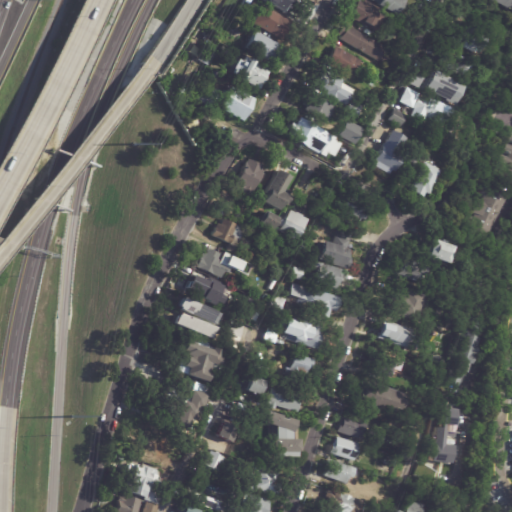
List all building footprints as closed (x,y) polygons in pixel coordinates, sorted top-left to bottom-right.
[(252,0),(245,14),(239,11),(245,0),(252,0)] [(400,0),(396,7),(392,15),(373,5),(374,2),(370,0),(400,0)] [(511,0),(511,2),(510,1),(508,3),(510,4),(507,8),(505,7),(505,8),(491,0),(511,0)] [(387,15),(377,34),(351,19),(352,17),(348,14),(355,2),(359,4),(361,1),(387,15)] [(274,12),(300,27),(290,45),(259,27),(270,9),(274,12)] [(380,55),(376,62),(337,39),(339,36),(335,34),(340,27),(343,29),(345,26),(363,36),(362,39),(365,41),(367,38),(384,49),(380,55)] [(479,49),(478,52),(473,49),(471,52),(453,43),(461,27),(485,39),(479,49)] [(273,58),(271,62),(246,49),(255,31),(284,47),(278,59),(274,56),(273,58)] [(398,38),(409,44),(406,52),(394,46),(398,38)] [(333,71),(322,64),(331,47),(357,61),(348,78),(333,71)] [(467,61),(471,63),(466,72),(463,71),(460,76),(439,65),(447,50),(467,61)] [(267,77),(260,89),(232,73),(240,59),(244,61),(246,57),(271,71),(267,77)] [(316,88),(310,85),(318,69),(338,80),(337,83),(350,90),(341,106),(321,94),(323,92),(316,88)] [(447,97),(445,100),(423,89),(433,70),(449,78),(448,80),(458,86),(459,84),(464,86),(456,102),(447,97)] [(206,87),(201,84),(206,75),(211,78),(206,87)] [(354,81),(361,84),(358,89),(351,85),(354,81)] [(405,84),(414,89),(409,99),(400,94),(405,84)] [(195,99),(203,86),(210,90),(214,92),(216,89),(220,91),(218,96),(224,99),(217,111),(195,99)] [(252,104),(244,121),(220,109),(232,87),(255,99),(252,104)] [(331,107),(326,118),(321,116),(319,121),(301,112),(303,108),(299,105),(303,97),(309,100),(311,97),(331,107)] [(431,120),(424,116),(430,106),(427,104),(431,98),(452,110),(443,126),(431,120)] [(360,107),(354,118),(344,112),(350,101),(360,107)] [(395,125),(387,121),(393,110),(405,117),(398,128),(395,125)] [(317,145),(314,151),(285,135),(292,122),(296,124),(300,118),(324,131),(317,145)] [(336,137),(345,121),(360,130),(351,146),(336,137)] [(391,132),(400,138),(398,141),(402,143),(397,150),(402,153),(389,173),(387,171),(385,175),(372,167),(374,163),(371,161),(390,132),(391,132)] [(511,134),(511,187),(494,179),(500,164),(499,164),(499,165),(495,163),(494,162),(497,154),(504,157),(505,153),(504,153),(503,155),(500,153),(501,151),(498,150),(502,143),(508,146),(510,142),(508,142),(508,143),(504,142),(505,140),(503,139),(507,132),(511,134)] [(430,141),(425,151),(415,146),(420,136),(430,141)] [(336,140),(345,147),(340,154),(331,147),(336,140)] [(414,153),(420,157),(413,168),(407,164),(414,153)] [(253,162),(262,166),(260,170),(263,171),(256,188),(253,186),(249,196),(241,193),(241,191),(233,188),(244,162),(246,163),(247,159),(253,162)] [(426,165),(439,172),(427,196),(423,194),(421,199),(408,193),(423,163),(426,165)] [(278,171),(290,178),(284,189),(290,192),(288,196),(290,197),(282,212),(262,202),(266,195),(264,194),(277,171),(278,171)] [(508,194),(487,239),(464,228),(469,216),(472,217),(474,214),(466,210),(473,197),(480,200),(482,197),(475,194),(479,185),(485,188),(487,184),(508,194)] [(362,220),(341,213),(340,218),(349,221),(346,230),(330,224),(333,217),(335,217),(337,211),(332,210),(338,193),(364,202),(363,206),(368,208),(363,220),(362,220)] [(258,222),(264,211),(278,220),(272,231),(258,222)] [(303,218),(308,220),(297,241),(278,231),(280,227),(278,226),(281,220),(284,221),(290,211),(295,214),(296,212),(303,216),(302,217),(303,218)] [(228,244),(211,236),(216,224),(219,225),(222,219),(244,230),(236,248),(228,244)] [(347,241),(344,250),(351,252),(345,270),(315,260),(321,242),(331,245),(334,236),(347,241)] [(451,249),(444,265),(426,257),(432,240),(451,248),(451,249)] [(221,250),(234,256),(226,273),(223,272),(220,279),(196,267),(202,253),(205,254),(208,249),(219,254),(221,250)] [(406,279),(389,273),(395,258),(428,270),(424,279),(413,275),(411,281),(406,279)] [(338,272),(332,289),(307,281),(310,274),(312,275),(314,268),(312,267),(314,262),(338,270),(338,272)] [(202,279),(203,279),(207,281),(206,282),(219,288),(215,298),(213,297),(210,303),(185,291),(192,275),(202,280),(202,279)] [(323,318),(322,319),(315,317),(318,311),(304,306),(302,311),(293,308),(296,300),(286,296),(290,284),(333,298),(328,311),(325,310),(323,318)] [(402,296),(404,291),(420,296),(410,322),(383,313),(390,293),(402,297),(402,296)] [(180,311),(178,310),(179,308),(177,308),(181,299),(197,306),(198,305),(214,313),(214,314),(217,316),(212,327),(180,311)] [(275,304),(284,307),(281,316),(271,313),(271,311),(266,309),(268,305),(274,307),(275,304)] [(173,325),(177,316),(178,316),(179,314),(214,329),(210,340),(173,325)] [(321,338),(317,350),(278,337),(284,319),(291,321),(292,317),(322,326),(319,335),(322,336),(321,338)] [(480,323),(476,337),(480,338),(468,372),(465,371),(460,387),(449,383),(470,319),(480,323)] [(383,321),(410,332),(403,349),(374,338),(375,337),(373,336),(379,320),(383,321)] [(242,326),(244,327),(235,350),(224,345),(228,335),(225,333),(231,321),(242,326)] [(267,329),(279,333),(274,345),(263,340),(267,329)] [(207,383),(218,351),(185,340),(180,354),(183,355),(177,372),(207,383)] [(395,372),(389,370),(386,378),(370,372),(378,350),(405,360),(402,367),(400,367),(398,373),(395,372)] [(307,371),(305,378),(288,372),(294,354),(313,360),(310,370),(307,370),(307,371)] [(254,363),(266,367),(264,375),(251,371),(254,363)] [(263,387),(260,396),(246,392),(251,378),(264,382),(263,387)] [(401,407),(399,411),(393,409),(390,417),(357,404),(361,394),(363,395),(369,382),(405,396),(401,407)] [(194,387),(191,397),(192,397),(190,407),(175,403),(181,383),(194,387)] [(271,388),(299,397),(297,404),(299,405),(296,413),(275,407),(274,410),(268,408),(269,405),(266,404),(271,388)] [(173,426),(193,431),(203,393),(189,390),(186,404),(179,402),(173,426)] [(336,431),(341,417),(363,425),(362,428),(364,429),(360,442),(348,437),(348,438),(342,436),(342,435),(336,433),(336,431)] [(225,424),(238,430),(230,447),(215,441),(223,423),(225,424)] [(139,446),(143,428),(154,430),(152,438),(158,440),(156,450),(139,446)] [(287,458),(274,458),(274,443),(273,443),(273,430),(300,431),(300,443),(299,443),(299,454),(296,454),(296,458),(287,458)] [(354,447),(349,462),(325,454),(328,446),(330,447),(333,438),(355,446),(354,447)] [(424,443),(428,444),(426,448),(438,452),(439,449),(444,451),(437,473),(433,471),(432,473),(415,468),(423,443),(424,443)] [(205,458),(209,452),(214,455),(215,452),(218,454),(217,457),(224,460),(216,474),(202,465),(205,458)] [(384,457),(394,461),(392,468),(381,464),(384,457)] [(351,470),(345,486),(320,477),(324,465),(322,465),(324,460),(351,469),(351,470)] [(125,494),(134,466),(157,474),(153,487),(162,490),(157,506),(158,506),(156,511),(142,511),(146,502),(143,501),(143,500),(125,494)] [(279,486),(275,498),(254,491),(253,494),(244,491),(249,477),(255,479),(258,468),(278,475),(275,484),(279,486)] [(215,511),(181,500),(184,490),(239,509),(245,493),(270,502),(266,511),(215,511)] [(359,503),(356,511),(317,511),(324,491),(347,498),(347,499),(359,502),(359,503)] [(115,511),(118,503),(123,504),(124,497),(141,501),(138,511),(115,511)] [(412,503),(422,507),(420,511),(396,511),(398,508),(404,510),(406,505),(407,506),(408,502),(412,503)]
